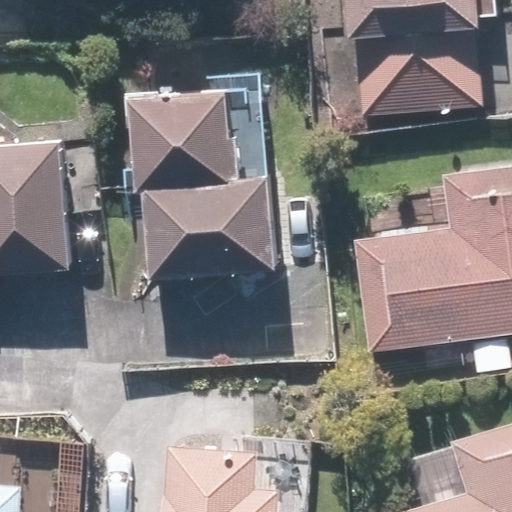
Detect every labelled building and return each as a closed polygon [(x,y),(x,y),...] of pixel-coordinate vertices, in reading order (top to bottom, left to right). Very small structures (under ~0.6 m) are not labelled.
[(362,0),(369,108),(498,100),(494,27),(499,27),(497,0),(362,0)] [(251,88),(140,94),(145,186),(161,185),(165,268),(292,261),(287,172),(255,173),(251,88)] [(0,271),(88,264),(77,131),(0,137),(0,282),(0,279),(0,271)] [(466,210),(362,221),(375,339),(511,324),(511,163),(462,169),(466,210)] [(384,510),(384,511),(511,511),(511,421),(421,447),(435,496),(384,510)] [(0,511),(33,511),(35,483),(10,481),(13,441),(0,440),(0,511)] [(169,511),(288,511),(290,491),(265,490),(267,450),(173,445),(169,511)]
